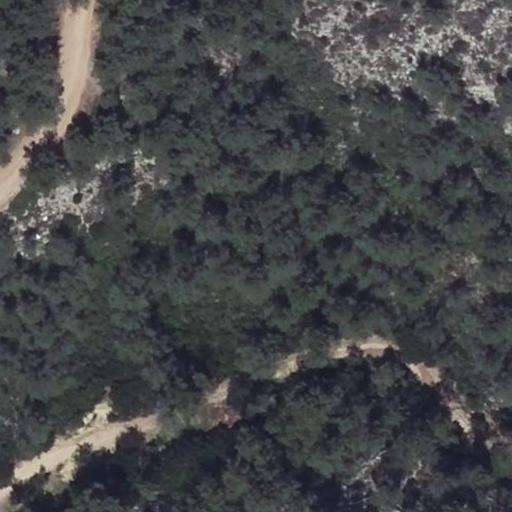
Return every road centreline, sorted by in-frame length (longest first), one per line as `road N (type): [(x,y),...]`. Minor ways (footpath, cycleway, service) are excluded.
road 1 (track): [(0,502),(204,400),(340,360),(418,366),(456,415),(492,443),(511,442)]
road 2 (track): [(0,190),(59,110),(83,0)]
